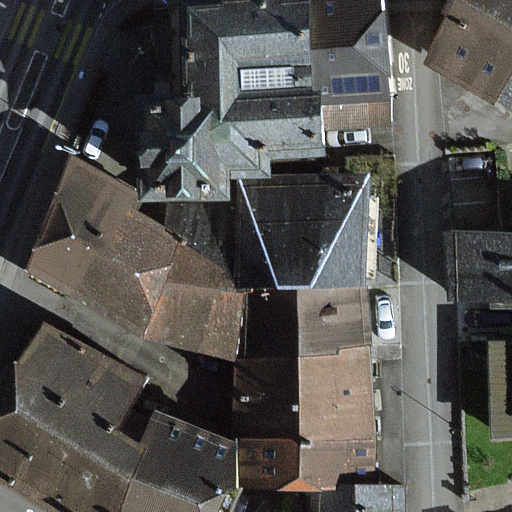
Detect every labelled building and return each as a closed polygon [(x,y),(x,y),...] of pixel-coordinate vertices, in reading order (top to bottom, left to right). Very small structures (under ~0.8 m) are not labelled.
[(323,101),(319,0),(188,0),(193,94),(140,96),(141,110),(144,185),(145,201),(169,200),(240,197),(240,177),(276,176),(275,157),(325,155),(323,101)] [(319,0),(323,101),(388,98),(384,0),(319,0)] [(511,0),(466,0),(434,60),(506,99),(511,87),(511,0)] [(34,265),(78,294),(138,210),(143,197),(75,158),(71,168),(54,212),(34,265)] [(240,197),(241,286),(369,285),(368,176),(276,176),(240,177),(240,197)] [(168,282),(241,290),(241,286),(240,197),(169,200),(167,231),(184,240),(168,282)] [(138,210),(78,294),(147,336),(168,282),(184,240),(167,231),(138,210)] [(511,298),(511,233),(454,231),(457,301),(511,298)] [(239,356),(248,290),(241,290),(168,282),(147,336),(239,356)] [(339,343),(371,341),(369,285),(241,286),(241,290),(248,290),(239,356),(339,351),(339,343)] [(0,468),(63,511),(123,511),(148,449),(115,432),(144,376),(50,325),(0,403),(0,468)] [(339,343),(339,351),(239,356),(240,436),(373,434),(371,341),(339,343)] [(214,511),(238,443),(160,415),(148,449),(123,511),(214,511)] [(374,479),(373,434),(240,436),(242,483),(374,479)] [(375,489),(316,487),(315,511),(404,511),(405,490),(375,489)]
